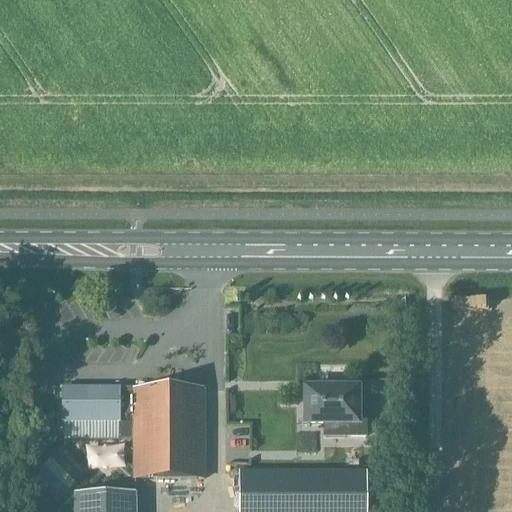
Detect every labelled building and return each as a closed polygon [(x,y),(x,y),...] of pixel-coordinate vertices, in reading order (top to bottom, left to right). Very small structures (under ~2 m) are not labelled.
[(31,305),(31,323),(51,322),(51,305),(31,305)] [(119,391),(62,391),(62,422),(63,422),(63,442),(118,442),(118,422),(133,422),(133,394),(119,394),(119,391)] [(203,391),(133,391),(133,394),(133,422),(133,480),(204,480),(203,391)] [(357,391),(306,391),(306,425),(349,424),(349,438),(365,438),(365,412),(357,412),(357,391)] [(78,473),(60,445),(51,451),(70,478),(78,473)] [(52,472),(49,484),(63,488),(67,476),(52,472)] [(240,474),(240,511),(366,511),(366,473),(240,474)] [(45,482),(34,486),(42,504),(53,499),(45,482)] [(135,511),(135,495),(74,496),(74,511),(135,511)]
